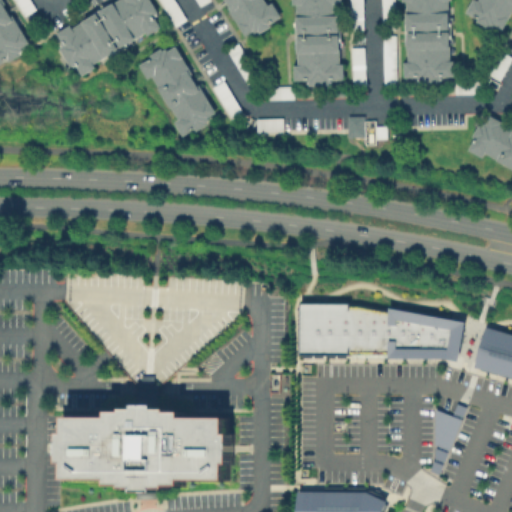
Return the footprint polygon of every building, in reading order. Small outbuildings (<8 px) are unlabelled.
[(16,16),(17,17),(20,16),(25,23),(22,25),(33,44),(25,49),(27,51),(23,54),(25,56),(14,63),(12,61),(0,68),(0,0),(11,0),(8,2),(9,5),(7,6),(14,17),(16,16)] [(32,0),(39,10),(27,17),(16,0),(32,0)] [(112,57),(113,60),(104,65),(103,63),(98,65),(100,69),(87,77),(79,64),(75,67),(64,49),(68,46),(61,34),(73,26),(76,29),(86,23),(84,19),(93,14),(95,18),(114,6),(112,2),(114,0),(120,0),(121,1),(122,0),(153,0),(161,13),(157,16),(165,29),(152,37),(149,34),(144,37),(145,39),(136,45),(135,43),(112,57)] [(176,0),(189,21),(178,28),(161,0),(176,0)] [(228,0),(268,0),(272,6),(276,4),(285,18),(273,26),(274,28),(263,34),(262,32),(259,34),(257,32),(249,37),(237,18),(234,20),(228,12),(234,8),(228,0)] [(345,48),(346,48),(346,59),(344,59),(344,65),(348,65),(348,80),(334,80),(334,86),(313,86),(313,81),(299,81),(298,66),(301,66),(301,59),(297,59),(297,43),(302,43),(302,28),(296,29),(295,11),(300,11),(300,6),(296,6),(296,0),(346,0),(346,4),(343,4),(343,10),(345,10),(345,21),(344,21),(345,48)] [(366,0),(367,31),(353,31),(352,0),(366,0)] [(398,0),(399,30),(385,31),(384,0),(398,0)] [(452,2),(453,7),(455,7),(457,55),(455,55),(455,62),(458,62),(459,77),(444,78),(444,83),(424,84),(423,78),(409,79),(408,64),(413,63),(412,56),(407,56),(407,40),(411,40),(411,25),(406,25),(406,8),(411,8),(411,3),(407,3),(406,0),(456,0),(457,2),(452,2)] [(511,0),(511,21),(507,31),(499,26),(498,28),(494,26),(493,29),(481,22),(482,20),(470,14),(477,0),(480,0),(483,1),(483,0),(511,0)] [(400,87),(387,87),(385,36),(399,36),(400,87)] [(241,44),(262,78),(250,85),(230,51),(241,44)] [(203,85),(204,87),(207,85),(211,93),(208,95),(220,114),(212,119),(213,121),(210,123),(211,126),(200,132),(199,130),(187,137),(178,123),(182,121),(156,77),(152,80),(143,66),(155,59),(154,56),(164,49),(166,52),(170,49),(171,52),(179,47),(190,64),(192,63),(197,70),(194,72),(195,74),(194,75),(201,87),(203,85)] [(368,48),(369,88),(356,88),(354,48),(368,48)] [(505,52),(511,55),(511,66),(503,82),(491,75),(505,52)] [(247,115),(236,122),(215,88),(226,81),(247,115)] [(485,81),(485,95),(458,96),(458,82),(485,81)] [(271,87),(297,86),(298,100),(271,101),(271,87)] [(511,167),(502,162),(503,161),(490,154),(488,159),(473,152),(479,139),(477,138),(483,126),(486,128),(487,124),(490,125),(494,117),(511,126),(511,167)] [(286,119),(286,132),(260,133),(259,120),(286,119)] [(378,127),(390,127),(391,140),(379,141),(378,127)] [(356,307),(356,354),(356,357),(306,356),(307,304),(356,305),(356,307)] [(371,308),(370,354),(356,354),(356,307),(364,307),(371,308)] [(371,308),(396,313),(395,355),(370,354),(371,308)] [(396,309),(412,312),(411,359),(395,359),(395,355),(396,313),(396,309)] [(412,312),(426,314),(425,359),(411,359),(412,312)] [(451,360),(425,359),(426,314),(472,323),(465,362),(451,360)] [(511,334),(500,374),(480,369),(491,328),(511,334)] [(511,377),(500,374),(511,334),(511,377)] [(222,418),(222,433),(226,433),(226,441),(222,441),(222,453),(226,453),(226,462),(222,462),(222,480),(177,479),(177,484),(164,484),(164,487),(150,487),(150,490),(132,490),(132,487),(118,487),(118,483),(104,483),(104,479),(57,478),(58,464),(54,464),(54,456),(56,456),(57,442),(54,442),(54,434),(58,434),(58,418),(104,418),(104,413),(119,413),(119,408),(131,409),(131,405),(150,405),(150,408),(162,408),(162,412),(178,412),(178,417),(222,418)] [(439,460),(439,449),(442,450),(443,447),(440,446),(440,410),(456,417),(457,415),(457,414),(461,405),(464,406),(470,409),(466,419),(465,418),(464,420),(466,421),(453,451),(452,450),(451,453),(453,454),(449,464),(447,463),(446,465),(448,466),(444,476),(437,473),(434,472),(438,462),(439,463),(440,460),(439,460)] [(392,511),(304,511),(304,494),(372,494),(396,504),(392,511)]
